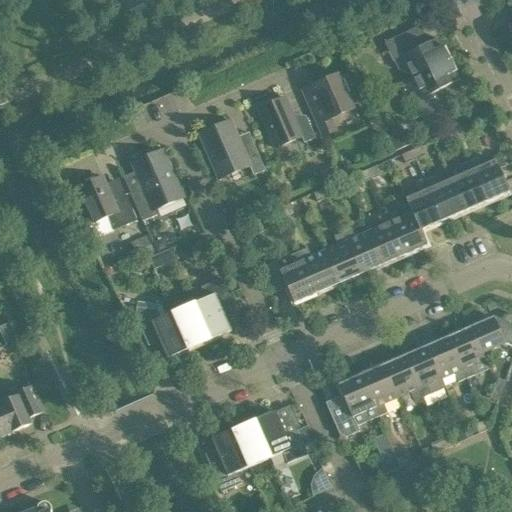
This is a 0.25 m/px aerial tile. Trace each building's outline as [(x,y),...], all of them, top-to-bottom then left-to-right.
[(443,49),(438,39),(426,45),(417,27),(384,43),(398,70),(412,78),(450,59),(444,48),(443,49)] [(412,78),(418,90),(410,95),(419,114),(443,103),(437,92),(459,81),(454,72),(456,71),(450,59),(412,78)] [(326,81),(313,86),(313,87),(314,87),(322,104),(311,109),(323,137),(335,131),(330,120),(352,110),(337,76),(336,76),(337,79),(327,83),(326,81)] [(170,93),(145,102),(153,123),(178,114),(170,93)] [(305,117),(294,122),(284,99),(258,110),(275,149),(301,138),(304,144),(315,139),(305,117)] [(253,145),(242,150),(230,122),(199,136),(218,180),(249,166),(253,176),(264,171),(253,145)] [(465,128),(455,132),(459,141),(469,137),(465,128)] [(459,141),(455,132),(445,137),(449,145),(459,141)] [(407,136),(401,139),(391,143),(395,152),(411,145),(407,136)] [(421,147),(411,151),(415,160),(425,156),(421,147)] [(142,222),(156,216),(154,210),(183,198),(162,151),(131,165),(141,187),(129,193),(142,222)] [(415,160),(411,151),(401,156),(405,164),(415,160)] [(472,171),(487,206),(498,201),(497,199),(509,194),(494,161),(480,167),(476,158),(468,162),(472,171)] [(459,166),(463,175),(450,180),(464,213),(475,209),(475,211),(487,206),(472,171),(468,162),(459,166)] [(377,166),(367,170),(371,179),(380,175),(377,166)] [(371,179),(367,170),(357,175),(361,184),(371,179)] [(450,180),(436,186),(432,177),(424,181),(443,225),(454,220),(453,218),(464,213),(450,180)] [(110,197),(102,178),(78,188),(93,223),(107,217),(113,231),(136,221),(124,194),(114,198),(110,197)] [(419,194),(406,199),(412,214),(421,232),(430,228),(431,230),(443,225),(424,181),(415,185),(419,194)] [(333,185),(323,190),(327,198),(336,194),(333,185)] [(327,198),(323,190),(313,194),(317,203),(327,198)] [(283,218),(287,216),(292,213),(289,204),(279,209),(283,218)] [(412,214),(398,220),(395,211),(386,214),(405,258),(416,253),(416,251),(427,246),(421,232),(412,214)] [(405,258),(386,214),(377,218),(381,227),(368,233),(382,266),(393,261),(394,263),(405,258)] [(258,218),(246,223),(252,237),(264,232),(258,218)] [(350,230),(342,234),(361,277),(372,272),(372,270),(382,266),(368,233),(354,239),(350,230)] [(337,246),(324,252),(338,285),(349,280),(350,282),(361,277),(342,234),(333,237),(337,246)] [(148,259),(153,270),(177,260),(172,248),(148,259)] [(324,252),(310,258),(306,249),(298,253),(302,261),(317,296),(328,291),(328,290),(338,285),(324,252)] [(293,265),(280,271),(276,262),(263,268),(274,293),(286,288),(293,304),(305,299),(306,301),(317,296),(302,261),(298,253),(289,256),(293,265)] [(205,299),(193,304),(209,341),(212,340),(213,342),(227,336),(226,334),(230,332),(221,310),(232,305),(221,279),(200,288),(205,299)] [(172,313),(165,316),(160,306),(137,303),(135,317),(146,342),(157,338),(166,360),(171,358),(172,359),(185,353),(185,352),(188,350),(172,313)] [(193,304),(172,313),(188,350),(209,341),(193,304)] [(470,326),(470,328),(485,361),(482,353),(504,344),(511,347),(511,315),(510,315),(507,315),(506,316),(504,317),(502,318),(502,319),(500,321),(493,318),(481,323),(481,321),(470,326)] [(485,361),(470,328),(459,333),(459,331),(447,336),(462,370),(466,379),(489,370),(485,361)] [(437,342),(426,347),(440,380),(454,374),(458,383),(466,379),(462,370),(447,336),(436,341),(437,342)] [(440,380),(426,347),(415,352),(415,350),(403,355),(418,390),(422,398),(444,389),(440,380)] [(393,362),(382,366),(396,399),(410,393),(414,402),(422,398),(418,390),(403,355),(392,360),(393,362)] [(371,369),(359,374),(374,409),(378,418),(387,414),(383,405),(396,399),(382,366),(371,371),(371,369)] [(337,386),(344,402),(332,407),(343,433),(357,427),(353,418),(366,412),(370,421),(378,418),(374,409),(359,374),(348,379),(349,381),(337,386)] [(493,389),(502,392),(505,382),(496,379),(493,389)] [(32,386),(0,399),(0,408),(11,434),(31,425),(29,419),(43,413),(32,386)] [(502,392),(493,389),(489,399),(498,402),(502,392)] [(0,438),(11,434),(0,408),(0,438)] [(291,449),(284,435),(275,413),(270,415),(270,413),(256,419),(257,421),(253,422),(269,459),(281,453),(291,449)] [(269,459),(253,422),(232,431),(248,468),(269,459)] [(484,422),(474,426),(478,435),(488,430),(484,422)] [(291,449),(281,453),(286,464),(307,456),(303,447),(314,442),(307,427),(296,431),(296,430),(284,435),(291,449)] [(511,438),(507,430),(499,434),(504,444),(511,439),(511,438)] [(211,440),(217,455),(206,460),(221,493),(241,484),(236,473),(248,468),(232,431),(229,432),(229,431),(215,437),(215,439),(211,440)] [(440,441),(444,450),(454,445),(450,437),(440,441)] [(444,450),(440,441),(430,445),(434,454),(444,450)] [(407,455),(397,460),(400,469),(410,464),(407,455)] [(382,463),(377,466),(382,477),(400,469),(397,460),(395,458),(382,463)] [(35,510),(30,511),(50,511),(51,511),(51,510),(51,509),(51,507),(50,506),(49,505),(48,504),(47,504),(46,503),(44,503),(43,503),(42,503),(41,503),(40,503),(39,504),(38,505),(37,505),(37,506),(36,508),(36,509),(35,510)]
